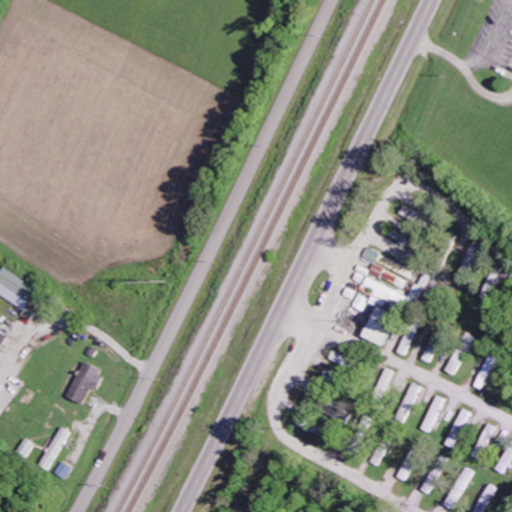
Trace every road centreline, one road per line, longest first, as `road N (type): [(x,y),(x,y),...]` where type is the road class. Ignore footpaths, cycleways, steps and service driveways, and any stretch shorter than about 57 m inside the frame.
road 1 (residential): [(75,511),(332,0)]
road 2 (primary): [(181,511),(432,0)]
